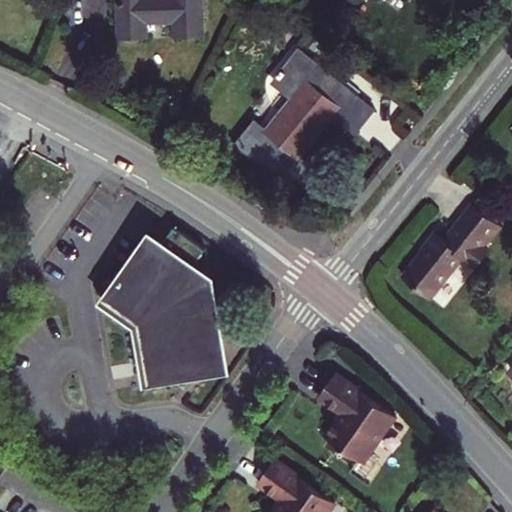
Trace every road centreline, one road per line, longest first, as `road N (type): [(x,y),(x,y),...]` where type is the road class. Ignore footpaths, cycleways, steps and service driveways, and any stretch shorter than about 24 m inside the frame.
road 1 (tertiary): [(323,291),(149,168),(0,87)]
road 2 (residential): [(323,291),(511,61)]
road 3 (residential): [(161,511),(323,291)]
road 4 (tertiary): [(511,481),(323,291)]
